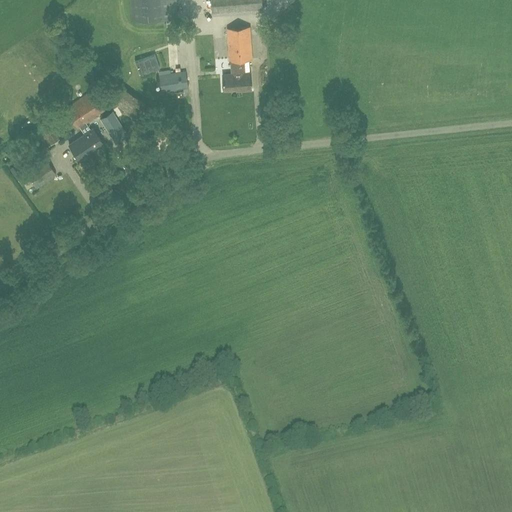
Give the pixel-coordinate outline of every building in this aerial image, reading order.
[(130,0),(132,21),(168,19),(166,0),(130,0)] [(211,0),(212,15),(263,11),(262,0),(211,0)] [(231,61),(232,74),(223,74),(225,89),(242,88),(242,90),(251,90),(249,73),(243,73),(243,60),(251,59),(249,28),(226,29),(229,61),(231,61)] [(135,62),(140,75),(160,69),(155,55),(135,62)] [(78,63),(71,69),(85,86),(92,80),(78,63)] [(162,92),(188,88),(185,72),(159,76),(162,92)] [(134,118),(144,104),(117,83),(106,97),(134,118)] [(78,160),(89,152),(102,144),(93,128),(90,130),(86,123),(96,116),(96,115),(104,110),(91,91),(64,109),(77,129),(79,127),(83,134),(68,144),(78,160)] [(116,143),(127,136),(112,112),(101,119),(116,143)] [(48,146),(59,140),(52,130),(42,136),(48,146)] [(9,153),(11,157),(20,153),(18,148),(9,153)] [(38,157),(22,168),(35,188),(55,174),(45,159),(42,162),(38,157)] [(61,179),(67,175),(64,171),(58,175),(61,179)]
